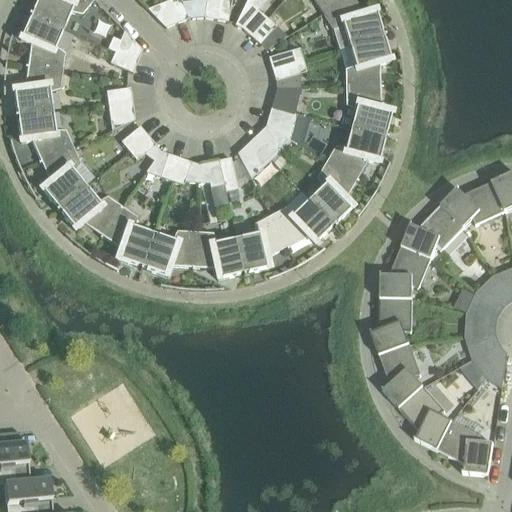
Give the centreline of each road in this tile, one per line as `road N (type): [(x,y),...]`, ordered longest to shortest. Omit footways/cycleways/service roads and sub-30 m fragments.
road 1 (residential): [(178,62),(199,53),(233,69),(240,94),(231,117),(197,130),(175,119),(164,85),(176,64)]
road 2 (residential): [(102,511),(38,409)]
